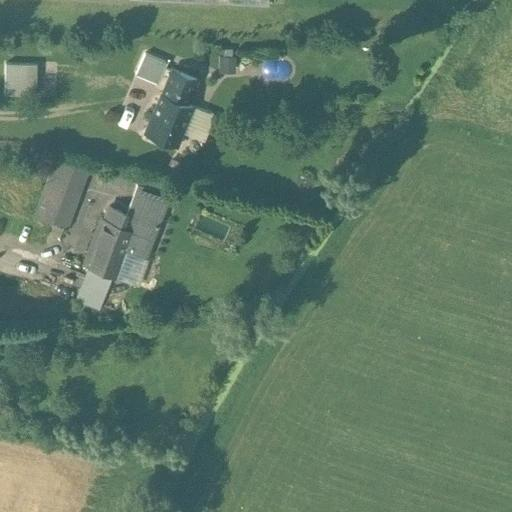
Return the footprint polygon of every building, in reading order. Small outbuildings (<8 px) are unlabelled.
[(166,62),(144,53),(135,74),(157,83),(166,62)] [(30,67),(1,68),(2,96),(25,96),(31,89),(30,67)] [(172,69),(162,93),(161,93),(145,132),(176,145),(192,106),(185,103),(196,79),(172,69)] [(63,160),(61,166),(54,163),(39,202),(70,213),(87,168),(63,160)] [(173,183),(150,178),(147,187),(147,188),(168,196),(169,196),(173,183)] [(168,196),(147,188),(147,187),(138,184),(127,213),(157,224),(168,196)] [(70,213),(39,202),(34,216),(65,227),(70,213)] [(106,205),(102,218),(100,217),(84,263),(119,276),(128,251),(145,257),(157,224),(127,213),(106,205)]
